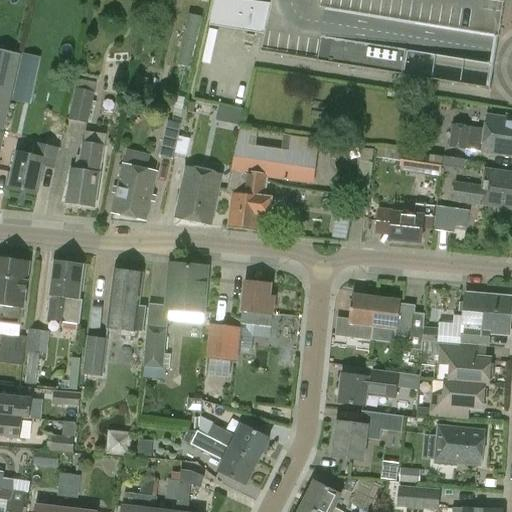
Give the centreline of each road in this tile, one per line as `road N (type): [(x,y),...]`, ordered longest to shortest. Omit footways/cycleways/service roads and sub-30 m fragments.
road 1 (residential): [(325,265),(293,252),(0,234)]
road 2 (residential): [(269,511),(303,445),(319,376),(325,265)]
road 3 (residential): [(511,271),(358,257),(325,265)]
